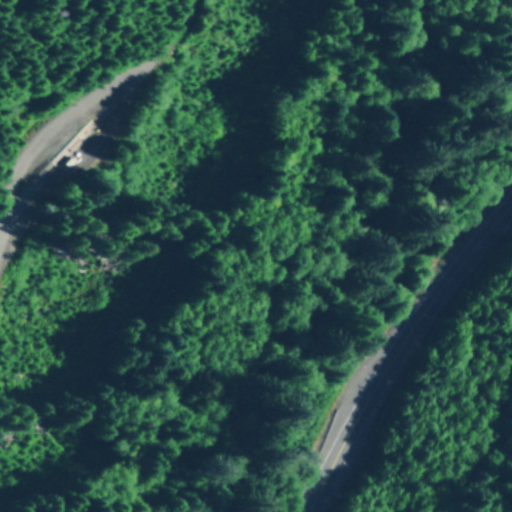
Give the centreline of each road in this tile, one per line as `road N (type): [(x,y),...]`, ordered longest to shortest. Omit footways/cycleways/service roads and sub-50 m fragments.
road 1 (trunk): [(310,511),(375,390),(511,211)]
road 2 (track): [(0,247),(27,162),(49,132),(161,42),(179,0)]
